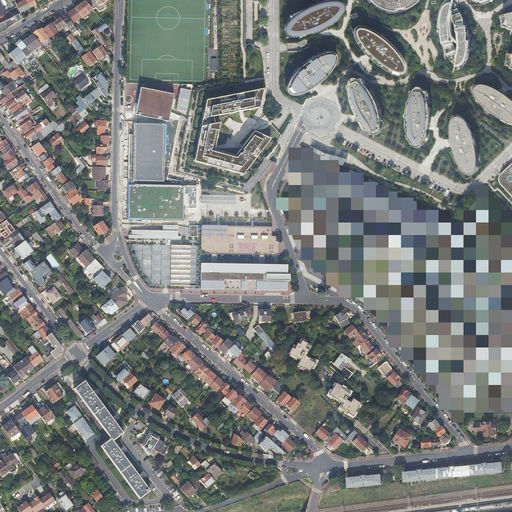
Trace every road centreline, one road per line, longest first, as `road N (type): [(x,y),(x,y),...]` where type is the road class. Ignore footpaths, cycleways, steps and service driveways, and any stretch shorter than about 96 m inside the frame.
road 1 (residential): [(150,300),(320,451),(324,466)]
road 2 (residential): [(284,463),(240,458),(159,425),(110,391),(77,353)]
road 3 (residential): [(305,300),(355,307),(471,453)]
road 4 (residential): [(117,233),(119,0)]
road 5 (residential): [(332,123),(456,187),(469,187),(511,146)]
road 6 (residential): [(305,300),(272,199),(305,122)]
road 7 (residential): [(98,248),(0,117)]
road 8 (residential): [(150,300),(305,300)]
road 9 (residential): [(471,453),(324,466)]
road 10 (residential): [(273,0),(274,84),(280,99),(305,111)]
road 11 (residential): [(0,251),(77,353)]
